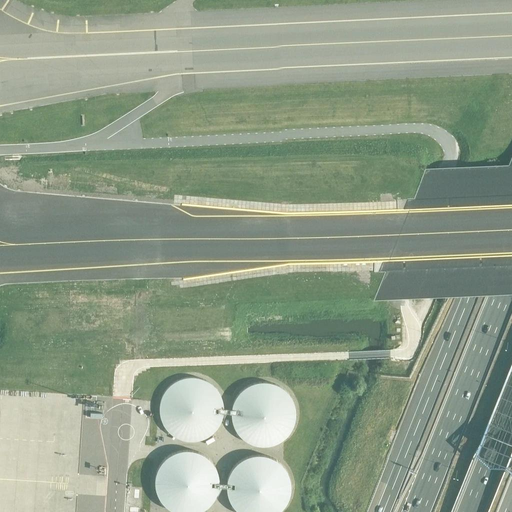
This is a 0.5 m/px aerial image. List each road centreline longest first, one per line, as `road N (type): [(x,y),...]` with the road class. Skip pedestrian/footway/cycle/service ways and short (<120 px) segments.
road 1 (trunk): [(511,186),(382,511)]
road 2 (motorway): [(511,272),(415,511)]
